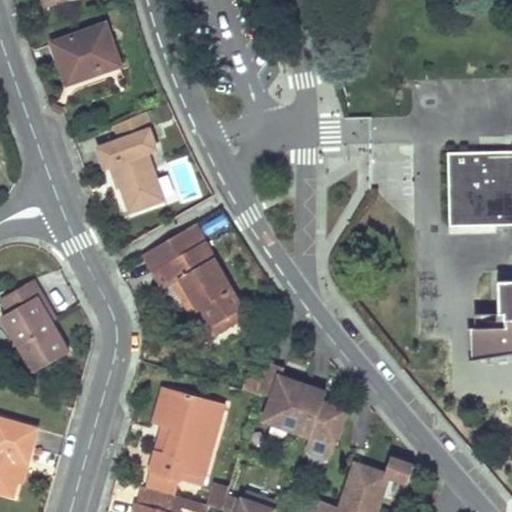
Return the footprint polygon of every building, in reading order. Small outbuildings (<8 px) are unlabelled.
[(42,0),(45,8),(64,3),(62,0),(42,0)] [(66,57),(69,68),(72,78),(102,67),(104,72),(122,66),(107,26),(55,44),(60,59),(66,57)] [(139,113),(115,124),(120,137),(144,127),(139,113)] [(164,198),(146,151),(153,149),(144,127),(120,137),(97,145),(106,167),(114,164),(122,183),(119,184),(124,198),(129,211),(164,198)] [(511,153),(450,154),(450,227),(511,225),(511,153)] [(243,307),(197,223),(145,253),(163,286),(173,281),(180,277),(208,327),(243,307)] [(206,339),(248,315),(243,307),(208,327),(180,277),(173,281),(206,339)] [(41,294),(37,286),(32,278),(0,297),(9,312),(2,316),(34,371),(68,351),(51,320),(37,297),(41,294)] [(511,280),(499,281),(500,312),(472,313),(473,357),(511,350),(511,280)] [(51,320),(55,318),(41,294),(37,297),(51,320)] [(285,369),(267,363),(258,394),(274,400),(266,422),(296,432),(311,437),(307,450),(331,458),(347,412),(324,404),(298,395),(301,386),(282,379),(285,369)] [(327,395),(301,386),(298,395),(324,404),(327,395)] [(164,423),(173,391),(164,388),(155,420),(164,423)] [(156,451),(153,460),(151,470),(181,478),(184,469),(206,474),(226,405),(173,391),(164,423),(173,425),(165,453),(156,451)] [(27,465),(33,447),(38,430),(0,419),(0,493),(11,496),(16,482),(21,463),(27,465)] [(173,425),(164,423),(156,451),(165,453),(173,425)] [(378,511),(389,478),(409,485),(415,467),(392,459),(387,477),(357,467),(342,508),(314,499),(309,511),(378,511)] [(16,482),(22,484),(27,465),(21,463),(16,482)] [(184,469),(181,478),(203,484),(206,474),(184,469)] [(181,478),(151,470),(146,487),(176,496),(181,478)] [(229,491),(215,487),(210,504),(224,508),(228,496),(229,491)] [(244,502),(228,496),(224,508),(223,511),(274,511),(277,505),(247,495),(244,502)] [(169,511),(137,503),(135,511),(134,511),(169,511)]
